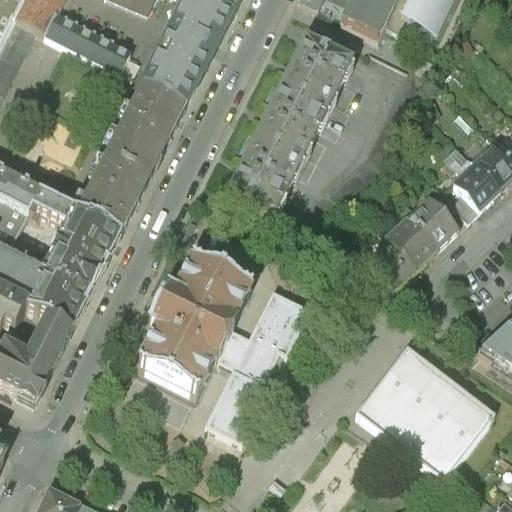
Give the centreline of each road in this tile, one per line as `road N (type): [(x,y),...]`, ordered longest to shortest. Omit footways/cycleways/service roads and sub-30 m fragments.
road 1 (residential): [(43,452),(273,0)]
road 2 (residential): [(511,222),(432,288),(428,306),(466,330),(480,328)]
road 3 (residential): [(43,452),(160,511)]
